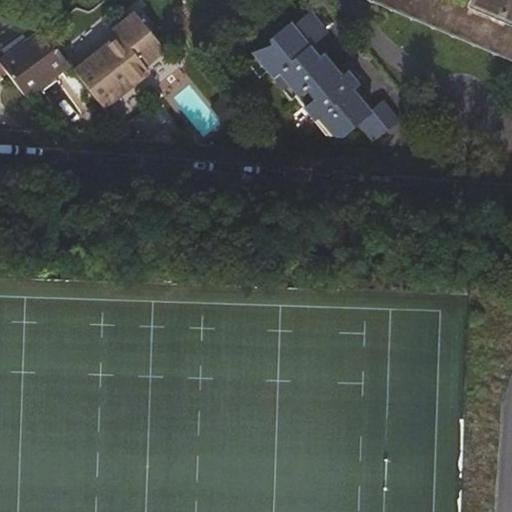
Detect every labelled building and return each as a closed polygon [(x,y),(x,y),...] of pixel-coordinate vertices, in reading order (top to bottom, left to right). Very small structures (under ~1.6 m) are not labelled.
[(511,0),(372,0),(479,47),(511,61),(511,0)] [(368,142),(394,122),(376,101),(370,106),(354,86),(356,83),(344,69),(335,76),(316,51),(311,55),(304,45),(320,33),(304,13),(286,28),(282,23),(267,35),(269,41),(256,44),(257,52),(240,65),(250,78),(265,67),(269,74),(273,71),(324,138),(337,138),(354,124),(368,142)] [(135,14),(114,31),(117,34),(142,66),(144,64),(140,58),(147,53),(145,51),(157,42),(135,14)] [(117,34),(114,31),(113,31),(108,25),(91,39),(96,46),(101,51),(91,58),(87,53),(82,46),(67,58),(77,70),(73,72),(101,107),(106,103),(130,85),(147,71),(142,66),(117,34)] [(0,67),(2,69),(24,98),(67,64),(42,32),(0,63),(0,67)] [(163,50),(157,42),(145,51),(147,53),(140,58),(144,64),(163,50)] [(101,51),(96,46),(87,53),(91,58),(101,51)] [(130,85),(106,103),(123,126),(147,108),(130,85)] [(242,105),(229,89),(221,96),(233,112),(242,105)] [(233,112),(221,96),(205,109),(217,124),(233,112)]
